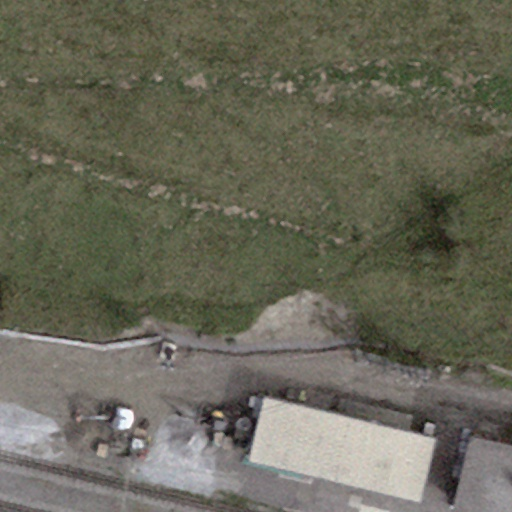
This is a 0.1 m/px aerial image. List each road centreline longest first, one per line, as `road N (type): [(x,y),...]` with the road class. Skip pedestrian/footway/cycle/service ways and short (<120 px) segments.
road 1 (track): [(511,418),(321,376),(253,376),(148,402)]
road 2 (track): [(411,511),(265,480),(148,402)]
road 3 (track): [(148,402),(0,350)]
